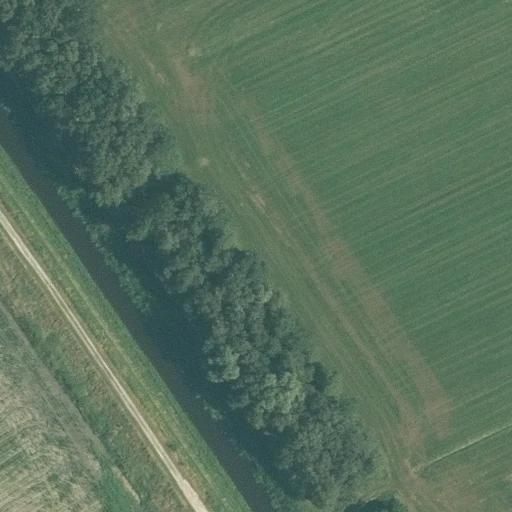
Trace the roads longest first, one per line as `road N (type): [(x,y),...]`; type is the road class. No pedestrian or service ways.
road 1 (track): [(316,511),(0,47)]
road 2 (track): [(0,160),(243,511)]
